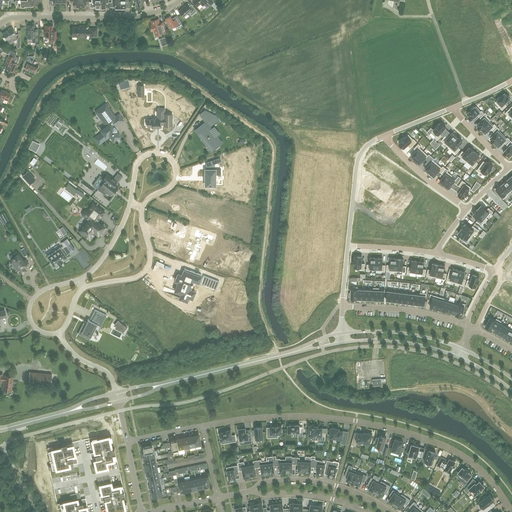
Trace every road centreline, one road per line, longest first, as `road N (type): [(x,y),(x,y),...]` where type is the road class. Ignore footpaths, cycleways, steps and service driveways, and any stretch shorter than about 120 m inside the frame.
road 1 (residential): [(511,511),(462,455),(391,428),(310,416),(203,426)]
road 2 (residential): [(390,511),(320,482),(268,481),(251,491)]
road 3 (residential): [(46,19),(124,18),(181,0)]
road 4 (residential): [(131,202),(135,166),(162,153),(176,175),(143,206)]
road 5 (residential): [(143,206),(147,267),(84,287)]
road 6 (residential): [(342,307),(465,325)]
road 7 (unclassified): [(348,245),(357,160),(384,135)]
road 8 (tertiary): [(461,348),(413,334),(342,333)]
